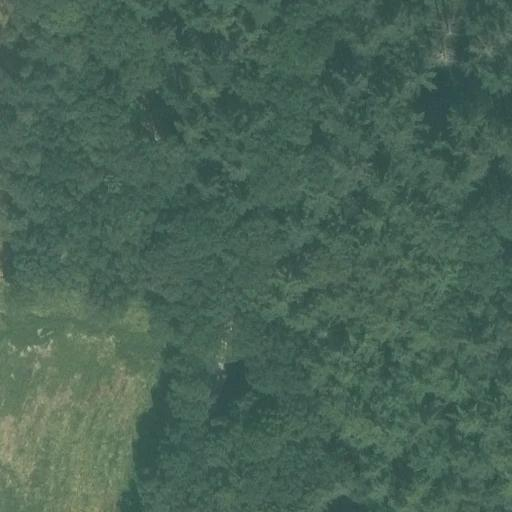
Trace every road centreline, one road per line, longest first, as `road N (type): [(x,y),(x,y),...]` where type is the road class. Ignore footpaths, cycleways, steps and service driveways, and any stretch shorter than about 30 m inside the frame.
road 1 (track): [(233,339),(82,0)]
road 2 (track): [(314,511),(233,339)]
road 3 (track): [(181,511),(233,339)]
